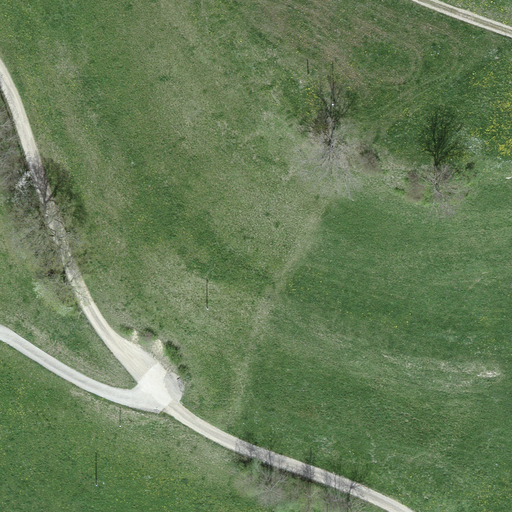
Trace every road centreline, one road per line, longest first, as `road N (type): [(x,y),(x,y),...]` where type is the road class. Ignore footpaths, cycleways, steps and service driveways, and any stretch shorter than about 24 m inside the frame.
road 1 (track): [(0,340),(115,402),(137,405),(154,396),(77,304),(0,82)]
road 2 (track): [(154,396),(215,440),(390,511)]
